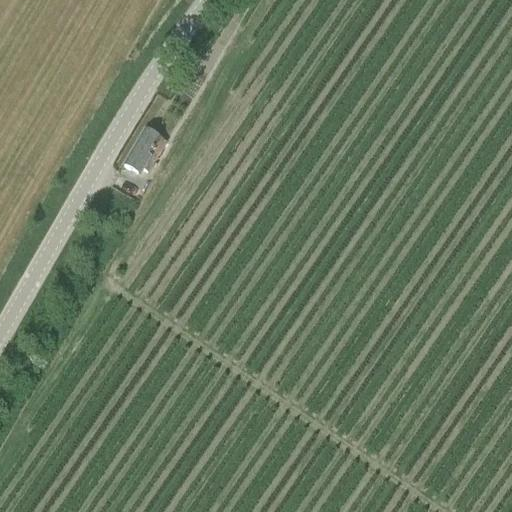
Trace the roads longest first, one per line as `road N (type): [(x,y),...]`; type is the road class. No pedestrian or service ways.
road 1 (track): [(437,511),(106,283)]
road 2 (unclassified): [(0,334),(148,84),(210,0)]
